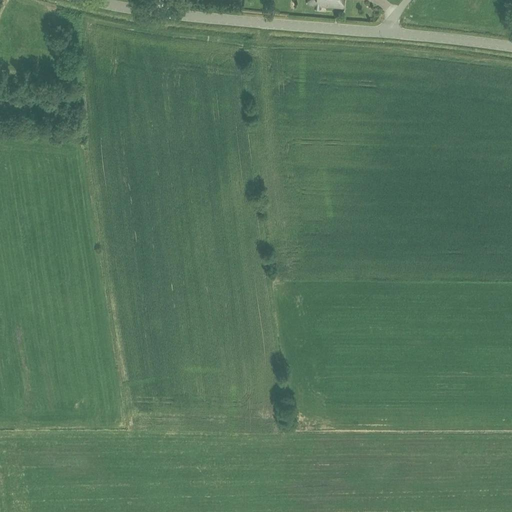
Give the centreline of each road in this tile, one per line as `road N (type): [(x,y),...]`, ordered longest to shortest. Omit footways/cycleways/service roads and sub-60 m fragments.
road 1 (unclassified): [(382,30),(248,23),(89,0)]
road 2 (unclassified): [(511,47),(382,30)]
